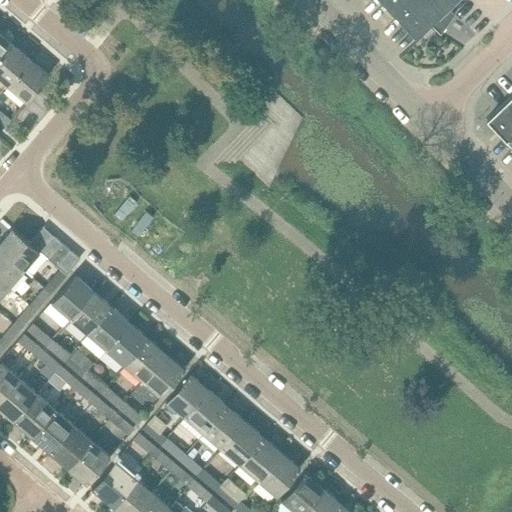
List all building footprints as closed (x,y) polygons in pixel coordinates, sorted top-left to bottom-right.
[(382,0),(403,21),(401,22),(416,37),(418,35),(416,34),(435,17),(440,22),(452,14),(446,8),(454,0),(382,0)] [(0,33),(0,55),(11,43),(0,33)] [(11,43),(0,55),(0,77),(8,84),(30,59),(11,43)] [(30,59),(8,84),(27,100),(49,75),(30,59)] [(511,94),(486,119),(500,133),(507,140),(507,139),(511,144),(511,94)] [(0,128),(1,129),(10,119),(0,110),(0,128)] [(43,226),(29,242),(39,250),(52,234),(43,226)] [(12,227),(0,240),(0,249),(24,269),(29,274),(30,275),(31,276),(47,257),(39,250),(29,242),(12,227)] [(39,250),(47,257),(48,258),(61,242),(52,234),(39,250)] [(61,242),(48,258),(57,266),(70,250),(61,242)] [(0,280),(8,288),(24,269),(0,249),(0,280)] [(57,266),(60,268),(66,273),(80,258),(70,250),(57,266)] [(66,273),(60,268),(44,287),(50,292),(66,273)] [(74,274),(43,310),(62,326),(69,317),(93,290),(74,274)] [(35,311),(50,292),(44,287),(29,305),(35,311)] [(111,305),(93,290),(69,317),(88,333),(111,305)] [(29,305),(13,324),(19,329),(35,311),(29,305)] [(129,321),(111,305),(88,333),(106,349),(129,321)] [(129,321),(106,349),(124,364),(148,337),(129,321)] [(46,344),(51,338),(32,322),(27,328),(46,344)] [(0,344),(3,347),(19,329),(13,324),(0,338),(0,344)] [(23,333),(18,339),(37,355),(42,349),(23,333)] [(124,364),(142,380),(166,352),(148,337),(124,364)] [(64,360),(69,354),(51,338),(46,344),(64,360)] [(82,376),(88,370),(93,364),(75,348),(69,354),(64,360),(82,376)] [(42,349),(37,355),(55,371),(60,365),(42,349)] [(166,352),(142,380),(161,396),(185,368),(166,352)] [(0,398),(18,377),(0,361),(0,398)] [(60,365),(55,371),(73,387),(78,381),(60,365)] [(101,391),(106,385),(88,370),(82,376),(101,391)] [(166,400),(184,416),(208,389),(189,372),(166,400)] [(37,392),(18,377),(0,398),(0,408),(13,420),(37,392)] [(78,381),(73,387),(91,402),(97,396),(78,381)] [(119,407),(124,401),(106,385),(101,391),(119,407)] [(208,389),(184,416),(203,432),(226,404),(208,389)] [(13,420),(31,436),(55,408),(37,392),(13,420)] [(97,396),(91,402),(110,418),(115,412),(97,396)] [(138,423),(143,417),(124,401),(119,407),(138,423)] [(226,404),(203,432),(221,447),(245,420),(226,404)] [(73,424),(55,408),(31,436),(49,451),(73,424)] [(115,412),(110,418),(128,434),(134,428),(115,412)] [(263,435),(245,420),(221,447),(239,463),(263,435)] [(161,443),(166,437),(148,421),(142,427),(161,443)] [(49,451),(68,467),(91,439),(73,424),(49,451)] [(138,432),(133,438),(152,454),(157,448),(138,432)] [(239,463),(257,479),(281,451),(263,435),(239,463)] [(179,459),(185,453),(166,437),(161,443),(179,459)] [(110,455),(91,439),(68,467),(86,483),(110,455)] [(157,448),(152,454),(170,470),(175,464),(157,448)] [(115,459),(91,487),(110,503),(134,475),(133,475),(140,467),(123,451),(116,460),(115,459)] [(281,451),(257,479),(276,495),(300,467),(281,451)] [(198,474),(203,468),(185,453),(179,459),(198,474)] [(175,464),(170,470),(188,485),(193,479),(175,464)] [(216,490),(221,484),(203,468),(198,474),(216,490)] [(304,471),(281,499),(296,511),(301,511),(323,487),(304,471)] [(133,511),(152,491),(134,475),(110,503),(120,511),(133,511)] [(193,479),(188,485),(206,501),(212,495),(193,479)] [(234,506),(239,500),(221,484),(216,490),(234,506)] [(333,511),(341,503),(323,487),(301,511),(333,511)] [(152,491),(133,511),(165,511),(170,507),(152,491)] [(212,495),(206,501),(219,511),(228,511),(230,511),(212,495)] [(170,507),(165,511),(194,511),(185,504),(184,506),(176,500),(170,507)] [(241,511),(253,511),(239,500),(234,506),(241,511)] [(352,511),(341,503),(333,511),(352,511)]
